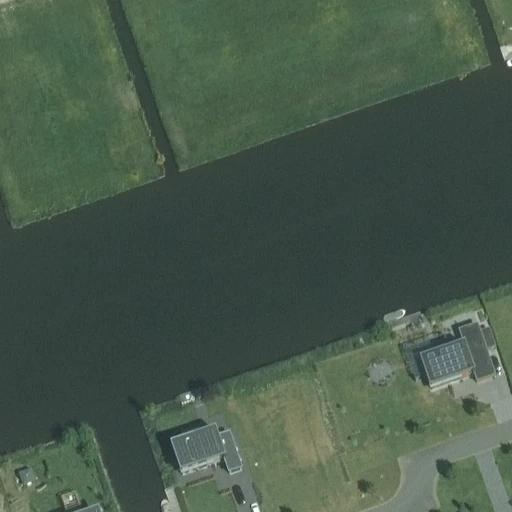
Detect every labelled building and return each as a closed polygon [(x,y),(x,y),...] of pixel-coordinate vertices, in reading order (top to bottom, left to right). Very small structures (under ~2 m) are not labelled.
[(12,45),(0,48),(0,104),(29,95),(12,45)] [(479,334),(486,354),(496,351),(489,331),(479,334)] [(465,350),(422,364),(432,391),(474,376),(477,384),(494,378),(479,334),(462,340),(465,350)] [(207,439),(167,452),(176,480),(216,466),(217,468),(218,467),(222,479),(235,475),(223,439),(211,443),(209,436),(207,437),(207,439)] [(32,471),(19,476),(23,488),(37,484),(32,471)]
